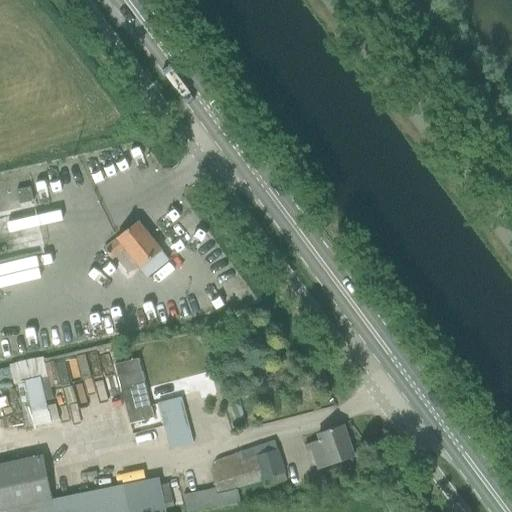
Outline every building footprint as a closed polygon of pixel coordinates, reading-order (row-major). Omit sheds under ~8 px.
[(30,187),(16,191),(19,205),(33,202),(30,187)] [(140,268),(146,264),(161,251),(138,222),(117,239),(104,250),(112,260),(125,249),(140,268)] [(50,422),(40,372),(45,372),(42,356),(14,361),(27,426),(50,422)] [(170,450),(193,444),(181,398),(158,404),(170,450)] [(317,470),(334,464),(353,458),(342,426),(319,433),(322,440),(306,445),(308,450),(310,449),(317,470)] [(191,493),(183,494),(186,511),(201,511),(240,504),(237,489),(263,481),(265,488),(286,482),(286,481),(274,443),(217,461),(210,471),(216,488),(191,493)] [(0,508),(50,498),(40,454),(0,462),(0,508)] [(43,502),(6,510),(6,511),(126,511),(122,486),(43,502)]
